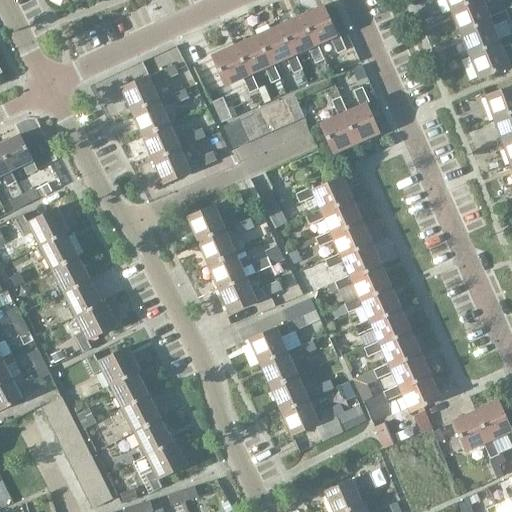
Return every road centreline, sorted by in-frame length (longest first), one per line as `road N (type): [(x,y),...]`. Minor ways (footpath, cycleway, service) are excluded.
road 1 (residential): [(260,511),(217,423),(207,375),(131,222),(110,208),(50,85)]
road 2 (residential): [(346,0),(511,365)]
road 3 (residential): [(50,85),(235,0)]
